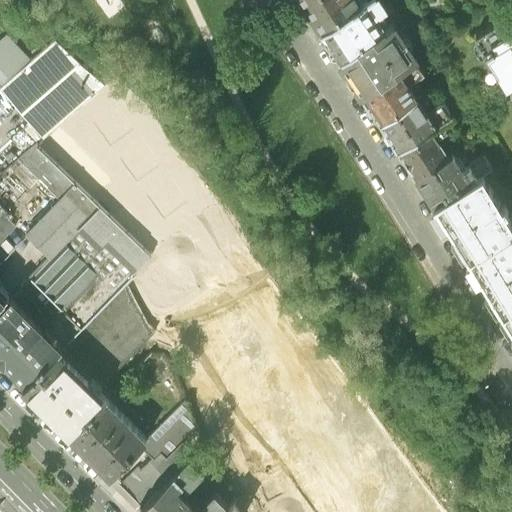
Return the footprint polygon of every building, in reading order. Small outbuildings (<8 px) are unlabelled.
[(298,0),(313,22),(348,0),(298,0)] [(382,0),(348,0),(313,22),(334,52),(379,24),(371,11),(384,3),(382,0)] [(511,76),(511,75),(511,9),(498,14),(496,9),(471,26),(503,81),(511,76)] [(334,52),(359,88),(415,54),(392,17),(379,24),(334,52)] [(0,83),(29,59),(5,33),(0,37),(0,83)] [(0,83),(0,85),(43,135),(105,83),(54,38),(29,59),(0,83)] [(359,88),(374,113),(413,90),(405,77),(423,66),(415,54),(359,88)] [(413,90),(374,113),(393,143),(428,122),(449,110),(440,95),(423,106),(413,90)] [(444,148),(428,122),(393,143),(409,170),(444,148)] [(77,181),(37,142),(19,158),(60,198),(77,181)] [(444,148),(409,170),(428,201),(468,177),(477,171),(490,163),(482,150),(459,164),(449,145),(444,148)] [(28,183),(13,166),(3,175),(18,193),(28,183)] [(477,171),(428,201),(463,257),(511,228),(477,171)] [(77,181),(60,198),(26,232),(50,256),(30,276),(61,306),(41,327),(60,346),(121,284),(151,253),(77,181)] [(0,210),(0,239),(15,225),(0,210)] [(511,228),(463,257),(497,313),(511,303),(511,228)] [(242,256),(167,308),(211,371),(202,377),(199,382),(289,511),(381,511),(348,465),(335,474),(326,463),(367,434),(342,399),(277,357),(271,360),(258,352),(245,333),(243,336),(231,317),(267,292),(242,256)] [(0,306),(9,298),(0,288),(0,306)] [(9,298),(0,306),(0,357),(25,383),(57,350),(60,346),(41,327),(11,296),(9,298)] [(511,303),(497,313),(511,338),(511,303)] [(70,433),(106,397),(57,350),(25,383),(23,385),(70,433)] [(70,433),(110,473),(140,444),(146,437),(145,437),(106,397),(70,433)] [(126,489),(142,505),(189,456),(194,452),(203,442),(185,397),(145,437),(146,437),(140,444),(154,458),(160,452),(165,457),(163,458),(160,456),(137,479),(136,478),(126,489)] [(149,511),(176,511),(188,500),(189,499),(177,486),(180,483),(184,486),(186,486),(202,469),(189,456),(142,505),(149,511)] [(221,511),(228,506),(215,493),(213,493),(200,506),(201,506),(197,510),(188,500),(176,511),(221,511)] [(228,506),(221,511),(238,511),(235,503),(233,500),(228,506)]
